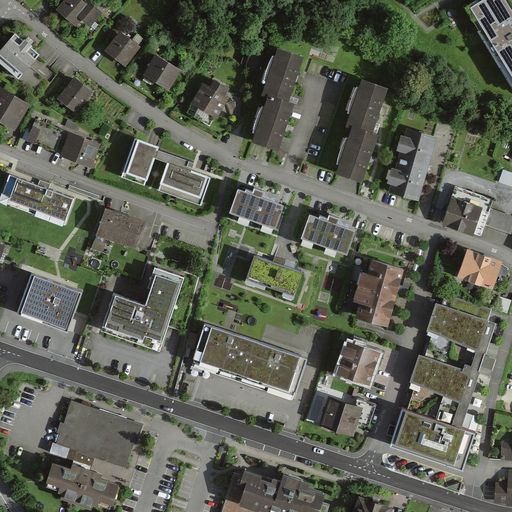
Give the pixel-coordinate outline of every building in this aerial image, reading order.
[(90,27),(103,11),(89,0),(84,0),(84,1),(83,0),(64,0),(57,9),(81,29),(86,23),(90,27)] [(511,11),(505,0),(477,0),(463,9),(511,87),(511,11)] [(141,46),(120,31),(105,51),(126,66),(141,46)] [(32,45),(25,39),(23,41),(14,33),(0,49),(0,62),(19,79),(40,55),(31,47),(32,45)] [(264,80),(267,81),(263,92),(289,101),(305,54),(280,45),(276,56),(273,55),(264,80)] [(261,69),(266,50),(252,46),(248,66),(261,69)] [(182,69),(156,55),(145,75),(170,89),(182,69)] [(349,111),(352,112),(348,123),(374,132),(390,85),(365,76),(361,86),(358,85),(349,111)] [(77,113),(94,91),(74,77),(57,99),(77,113)] [(231,99),(227,96),(232,88),(217,79),(212,87),(205,83),(193,103),(194,104),(189,112),(212,126),(217,118),(218,119),(231,99)] [(0,91),(0,121),(14,130),(27,108),(0,91)] [(253,142),(279,151),(295,103),(269,94),(265,106),(262,105),(253,131),(256,132),(253,142)] [(60,156),(91,168),(100,145),(35,120),(28,140),(61,153),(60,156)] [(337,173),(363,181),(380,134),(354,125),(349,137),(347,136),(338,162),(341,163),(337,173)] [(402,150),(397,168),(393,167),(388,183),(393,184),(391,193),(421,200),(438,135),(408,127),(406,134),(403,133),(398,149),(402,150)] [(155,181),(167,146),(137,136),(125,171),(155,181)] [(211,198),(220,172),(175,157),(166,183),(211,198)] [(511,171),(504,169),(500,181),(511,185),(511,171)] [(76,197),(11,172),(0,201),(0,204),(64,229),(76,197)] [(495,200),(456,187),(444,223),(483,236),(487,224),(511,232),(511,214),(492,208),(495,200)] [(276,229),(285,205),(275,202),(276,200),(264,196),(266,192),(255,188),(253,192),(246,189),(245,191),(238,189),(230,213),(276,229)] [(143,222),(105,209),(96,236),(135,248),(143,222)] [(358,228),(311,212),(302,238),(349,254),(358,228)] [(93,246),(103,249),(105,243),(96,239),(93,246)] [(506,262),(470,250),(461,277),(497,289),(498,287),(503,288),(510,268),(505,266),(506,262)] [(275,257),(274,262),(254,255),(246,278),(295,295),(303,272),(294,269),(295,264),(275,257)] [(369,274),(363,272),(355,302),(361,304),(357,317),(390,326),(407,268),(374,259),(369,274)] [(184,271),(155,262),(143,297),(108,285),(94,328),(158,349),(184,271)] [(82,296),(30,278),(16,319),(68,337),(82,296)] [(463,426),(498,322),(489,319),(493,309),(447,294),(444,305),(438,303),(428,329),(433,332),(426,355),(420,353),(410,381),(417,384),(413,396),(409,410),(403,407),(397,427),(391,425),(387,435),(394,437),(392,444),(464,470),(477,432),(463,426)] [(308,359),(205,325),(193,363),(296,397),(308,359)] [(380,351),(349,340),(337,374),(369,385),(380,351)] [(360,408),(330,398),(320,426),(351,437),(360,408)] [(92,465),(95,457),(129,468),(143,424),(70,401),(56,443),(53,442),(50,452),(92,465)] [(511,442),(503,442),(501,459),(511,460),(511,442)] [(61,500),(90,510),(92,505),(96,506),(98,500),(111,505),(118,485),(100,479),(101,475),(71,465),(70,469),(51,463),(44,483),(58,487),(56,493),(62,495),(61,500)] [(511,468),(508,468),(508,480),(495,480),(494,500),(506,501),(506,503),(511,503),(511,468)] [(326,511),(329,504),(321,502),(323,494),(306,488),(308,482),(281,474),(279,480),(243,469),(240,476),(233,473),(221,511),(326,511)] [(390,511),(392,506),(358,496),(352,511),(390,511)]
